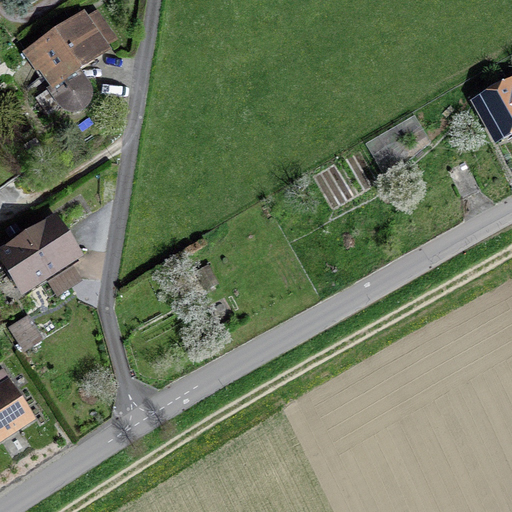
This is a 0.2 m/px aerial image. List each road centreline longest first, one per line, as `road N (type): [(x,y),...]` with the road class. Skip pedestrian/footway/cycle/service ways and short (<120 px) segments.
road 1 (track): [(511,255),(70,511)]
road 2 (residential): [(151,0),(109,311),(136,422)]
road 3 (residential): [(511,217),(273,339),(136,422)]
road 4 (residential): [(136,422),(0,511)]
